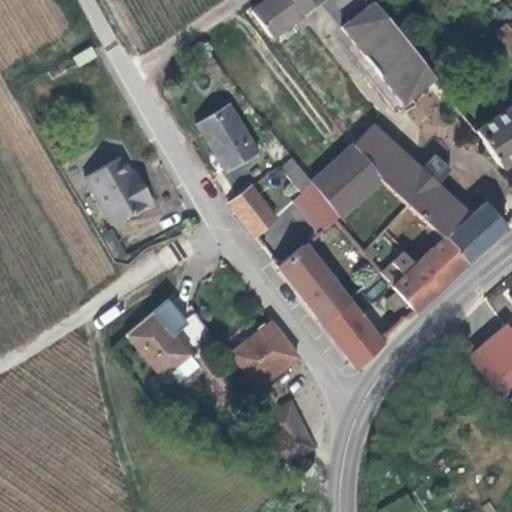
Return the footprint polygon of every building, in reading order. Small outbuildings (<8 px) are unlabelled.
[(272,39),(291,24),(301,17),(320,2),(318,0),(268,0),(252,13),(272,39)] [(408,97),(431,80),(414,58),(370,2),(338,27),(384,88),(398,106),(408,97)] [(301,17),(291,24),(296,30),(305,22),(301,17)] [(493,30),(502,42),(511,34),(511,33),(504,22),(493,30)] [(398,106),(384,88),(338,27),(330,32),(378,94),(390,109),(402,115),(414,105),(408,97),(398,106)] [(511,61),(511,34),(502,42),(499,44),(511,61)] [(228,168),(256,147),(224,103),(196,125),(228,168)] [(511,105),(473,132),(498,169),(511,159),(511,105)] [(441,239),(462,264),(503,229),(482,204),(470,215),(467,212),(463,215),(409,170),(391,154),(368,130),(350,147),(378,181),(405,204),(430,228),(441,239)] [(378,181),(350,147),(327,169),(311,184),(338,217),(333,222),(357,250),(367,241),(343,213),(378,181)] [(311,184),(327,169),(312,151),(295,165),(311,184)] [(433,153),(423,167),(441,180),(451,166),(433,153)] [(109,227),(134,214),(150,204),(138,183),(133,186),(128,177),(117,159),(105,166),(82,179),(109,227)] [(301,193),(305,189),(311,184),(295,165),(291,159),(286,163),(277,171),(298,195),(301,193)] [(133,186),(138,183),(132,174),(128,177),(133,186)] [(327,227),(333,222),(338,217),(311,184),(305,189),(301,193),(327,227)] [(253,238),(273,220),(248,188),(227,204),(253,238)] [(420,239),(430,228),(405,204),(394,216),(420,239)] [(253,238),(261,249),(282,232),(273,220),(253,238)] [(441,239),(414,266),(403,253),(379,275),(412,314),(436,290),(462,264),(441,239)] [(360,254),(368,262),(376,252),(369,244),(360,254)] [(276,268),(319,324),(351,367),(356,368),(379,345),(346,303),(303,246),(276,268)] [(187,357),(150,314),(124,336),(159,379),(187,357)] [(296,359),(268,323),(227,354),(255,391),(296,359)] [(511,337),(503,326),(466,359),(487,386),(511,363),(511,337)] [(291,402),(263,415),(259,416),(284,468),(315,452),(315,449),(291,402)]
